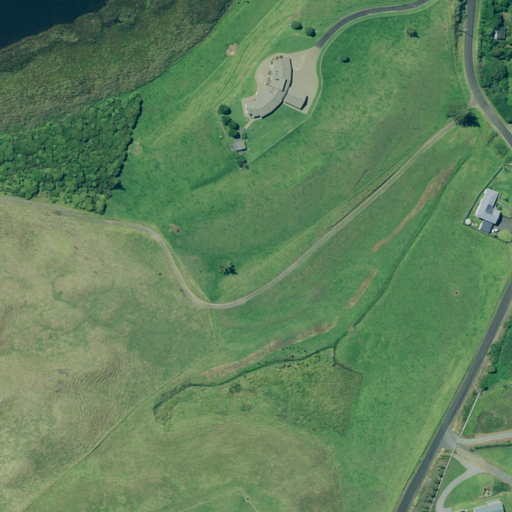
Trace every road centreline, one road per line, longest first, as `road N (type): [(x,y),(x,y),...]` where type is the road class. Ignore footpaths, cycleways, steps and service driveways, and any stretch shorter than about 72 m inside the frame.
road 1 (unclassified): [(511,303),(408,511)]
road 2 (unclassified): [(477,0),(471,58),(511,140)]
